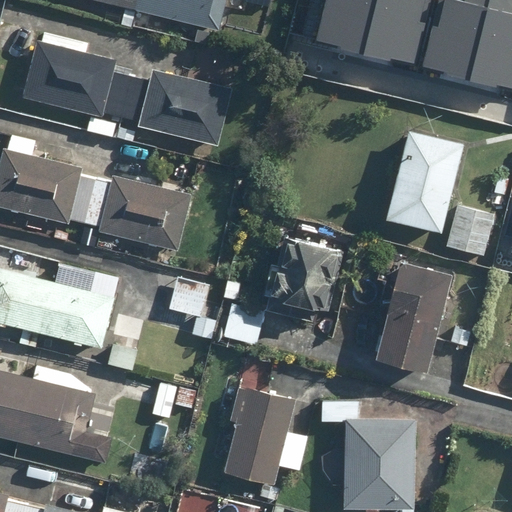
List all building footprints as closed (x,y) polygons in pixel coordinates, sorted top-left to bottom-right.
[(149,27),(153,12),(222,29),(229,0),(103,0),(126,5),(122,21),(149,27)] [(325,0),(316,35),(416,61),(431,0),(325,0)] [(511,0),(439,0),(423,62),(511,84),(511,0)] [(223,143),(232,86),(157,68),(154,81),(118,73),(121,59),(41,40),(29,95),(109,114),(109,110),(144,118),(143,124),(223,143)] [(469,135),(411,121),(387,221),(445,235),(469,135)] [(3,146),(0,158),(0,205),(67,222),(69,216),(79,174),(81,165),(3,146)] [(192,192),(113,173),(111,181),(101,224),(99,232),(178,251),(192,192)] [(111,181),(79,174),(69,216),(101,224),(111,181)] [(448,246),(483,254),(494,209),(459,201),(448,246)] [(353,243),(283,229),(267,307),(337,322),(353,243)] [(60,281),(0,263),(0,320),(101,349),(121,276),(65,260),(60,281)] [(451,273),(398,260),(376,355),(428,367),(451,273)] [(267,313),(233,305),(227,333),(261,341),(267,313)] [(213,338),(217,320),(184,312),(182,324),(196,328),(194,333),(213,338)] [(141,348),(116,343),(111,363),(137,369),(141,348)] [(51,457),(54,447),(109,460),(120,414),(96,409),(101,390),(0,366),(0,434),(39,444),(37,454),(51,457)] [(223,472),(276,485),(298,397),(245,384),(223,472)] [(416,511),(417,505),(419,505),(421,418),(362,415),(362,400),(324,400),(324,418),(350,418),(348,504),(402,505),(402,511),(416,511)] [(165,460),(136,454),(132,472),(161,479),(165,460)] [(0,492),(0,511),(6,511),(9,500),(11,495),(0,492)] [(43,511),(45,509),(9,500),(6,511),(43,511)] [(84,511),(47,502),(45,509),(43,511),(84,511)]
